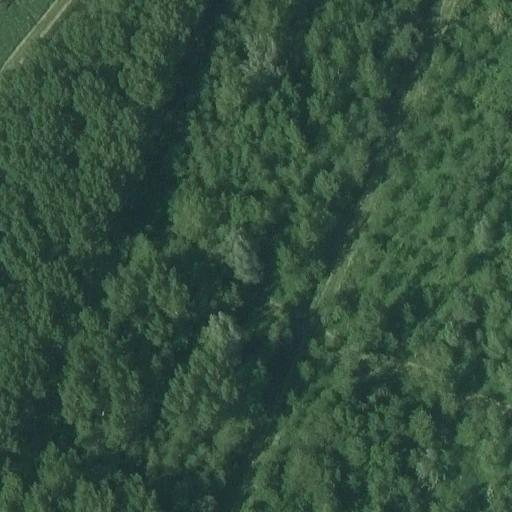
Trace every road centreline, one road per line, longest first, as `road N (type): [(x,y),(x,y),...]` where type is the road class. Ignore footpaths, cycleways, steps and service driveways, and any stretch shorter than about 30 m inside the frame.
road 1 (track): [(446,0),(240,511)]
road 2 (track): [(0,473),(186,0)]
road 3 (track): [(511,407),(96,237)]
road 4 (track): [(115,0),(0,168)]
